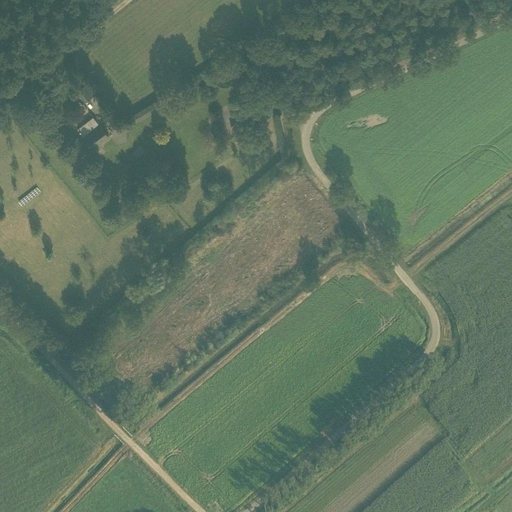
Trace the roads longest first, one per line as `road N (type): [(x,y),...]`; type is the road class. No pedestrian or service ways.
road 1 (unclassified): [(249,511),(434,344),(431,312),(314,166),(307,147),(314,115),(511,15)]
road 2 (track): [(197,511),(7,314)]
road 3 (track): [(0,97),(128,0)]
